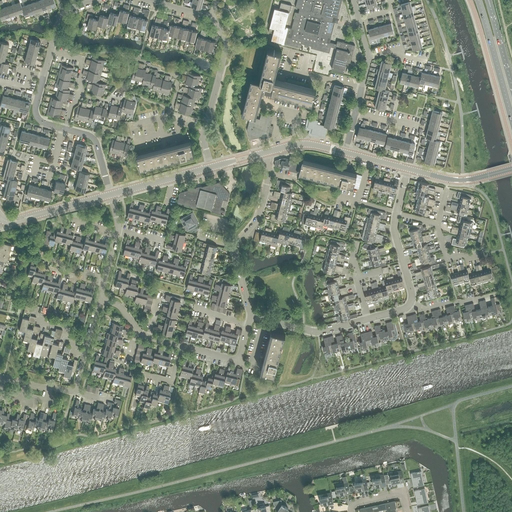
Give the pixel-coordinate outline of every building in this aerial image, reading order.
[(48,0),(43,0),(47,9),(51,7),(48,0)] [(275,8),(268,32),(273,33),(271,40),(282,43),(282,41),(285,42),(284,43),(287,44),(300,47),(300,48),(301,43),(305,44),(304,46),(308,47),(308,45),(311,46),(311,48),(314,49),(315,47),(317,47),(316,49),(329,53),(331,47),(337,48),(332,69),(344,72),(346,64),(348,65),(350,65),(355,45),(344,42),(342,42),(337,40),(336,44),(334,43),(329,42),(330,39),(335,22),(330,21),(331,19),(333,19),(333,17),(337,18),(338,18),(337,18),(341,0),(297,0),(296,7),(295,7),(300,8),(299,11),(301,11),(301,13),(296,12),(292,29),(285,27),(289,12),(290,12),(292,5),(281,3),(279,9),(275,8)] [(145,33),(148,20),(146,19),(147,17),(148,17),(149,11),(146,10),(145,14),(143,19),(141,29),(140,31),(145,33)] [(130,15),(127,25),(132,26),(136,11),(133,11),(132,16),(130,15)] [(88,14),(86,20),(89,21),(87,27),(92,28),(94,19),(93,18),(92,15),(88,14)] [(171,25),(170,29),(168,34),(169,35),(173,36),(176,26),(177,22),(174,21),(173,25),(171,25)] [(180,27),(177,37),(182,38),(184,28),(185,24),(182,24),(181,27),(180,27)] [(198,37),(195,47),(200,48),(203,34),(201,34),(200,37),(198,37)] [(242,114),(256,117),(260,99),(262,93),(265,94),(268,95),(271,94),(271,93),(312,103),(312,104),(316,90),(275,80),(275,79),(274,79),(281,52),(282,52),(268,48),(268,49),(260,81),(251,79),(242,114)] [(86,59),(86,62),(103,66),(105,61),(93,57),(92,61),(86,59)] [(103,66),(86,62),(85,64),(91,65),(90,69),(102,72),(103,66)] [(131,79),(137,81),(141,64),(139,63),(138,68),(135,67),(131,79)] [(144,64),(141,64),(137,81),(142,82),(146,70),(143,70),(144,64)] [(78,73),(77,73),(72,71),(73,68),(61,65),(60,71),(77,75),(78,73)] [(148,73),(149,68),(146,67),(146,70),(142,82),(142,85),(148,86),(151,74),(148,73)] [(84,70),(83,73),(100,77),(102,72),(90,69),(89,72),(84,70)] [(388,77),(389,72),(379,70),(376,69),(375,74),(378,75),(378,74),(388,77)] [(155,70),(154,75),(151,74),(148,86),(153,88),(157,73),(158,70),(155,70)] [(77,75),(60,71),(58,76),(70,79),(71,76),(76,78),(77,75)] [(88,76),(87,80),(94,82),(94,81),(99,83),(100,77),(83,73),(82,75),(88,76)] [(159,73),(157,73),(153,88),(152,90),(158,91),(161,79),(158,79),(159,73)] [(181,77),(199,82),(200,76),(188,73),(187,76),(182,75),(181,77)] [(166,75),(164,80),(161,79),(158,91),(163,93),(168,76),(166,75)] [(70,79),(58,76),(57,82),(74,86),(75,84),(69,83),(70,79)] [(172,82),(169,81),(170,76),(168,76),(163,93),(169,94),(172,82)] [(199,82),(181,77),(181,79),(186,81),(185,84),(190,86),(190,85),(197,87),(199,82)] [(377,79),(376,83),(386,86),(390,87),(391,85),(391,84),(389,83),(387,81),(377,79)] [(104,90),(106,84),(99,83),(94,81),(94,82),(93,85),(88,83),(87,86),(104,90)] [(74,86),(57,82),(55,87),(58,88),(67,90),(68,87),(73,89),(74,86)] [(190,85),(190,86),(189,88),(184,87),(183,89),(201,94),(202,88),(197,87),(190,85)] [(104,90),(87,86),(86,88),(92,89),(91,93),(103,96),(104,90)] [(74,96),(69,94),(70,91),(67,90),(58,88),(56,93),(74,98),(74,96)] [(201,94),(183,89),(183,92),(188,93),(187,96),(195,99),(199,100),(201,94)] [(2,95),(0,104),(0,105),(4,107),(7,97),(8,92),(6,92),(5,91),(4,96),(3,96),(3,95),(2,95)] [(56,93),(55,98),(55,99),(67,102),(68,99),(73,100),(74,98),(56,93)] [(178,94),(178,96),(183,98),(182,101),(194,104),(195,99),(187,96),(178,94)] [(128,100),(124,99),(123,103),(124,103),(121,111),(127,113),(131,96),(129,95),(128,100)] [(131,96),(127,113),(132,114),(136,102),(132,102),(134,96),(131,96)] [(55,99),(55,98),(51,97),(50,104),(62,107),(62,104),(68,105),(68,103),(67,102),(55,99)] [(115,100),(112,100),(108,117),(113,119),(117,107),(114,106),(115,100)] [(93,118),(98,120),(101,108),(98,107),(99,101),(97,101),(96,106),(93,118)] [(176,103),(175,105),(192,110),(194,104),(182,101),(181,104),(176,103)] [(81,107),(78,106),(75,118),(80,120),(85,103),(82,102),(81,107)] [(117,107),(113,119),(119,120),(121,111),(124,103),(123,103),(121,102),(120,107),(117,107)] [(85,103),(80,120),(86,121),(89,109),(86,109),(87,103),(85,103)] [(108,104),(106,103),(104,108),(101,108),(98,120),(104,121),(108,104)] [(62,107),(50,104),(48,109),(65,114),(66,111),(61,110),(62,107)] [(89,109),(86,121),(91,123),(93,118),(96,106),(93,105),(92,110),(89,109)] [(192,110),(175,105),(175,107),(180,109),(179,112),(191,115),(192,110)] [(65,114),(48,109),(47,114),(59,118),(60,114),(65,116),(65,114)] [(267,128),(270,116),(270,114),(262,112),(260,120),(251,117),(247,130),(250,139),(266,135),(267,133),(269,133),(270,128),(267,128)] [(310,119),(315,120),(316,119),(316,117),(308,115),(305,128),(306,129),(310,130),(308,135),(316,137),(316,134),(311,133),(313,128),(308,127),(310,119)] [(325,137),(327,127),(323,126),(319,125),(316,124),(317,122),(317,121),(315,120),(310,119),(308,127),(313,128),(311,133),(316,134),(325,137)] [(359,127),(357,137),(361,138),(364,128),(365,124),(363,123),(362,123),(361,124),(360,128),(359,127)] [(109,152),(115,153),(120,136),(117,135),(116,141),(112,140),(109,152)] [(122,137),(120,136),(115,153),(120,155),(124,143),(121,142),(122,137)] [(124,143),(120,155),(126,156),(131,139),(128,138),(127,144),(124,143)] [(137,156),(139,164),(141,170),(168,162),(194,155),(191,142),(190,141),(190,142),(164,149),(137,156)] [(297,172),(298,170),(301,160),(301,159),(298,159),(291,158),(291,160),(290,160),(286,159),(285,161),(282,160),(281,161),(278,160),(278,162),(276,161),(275,162),(274,166),(286,169),(286,168),(288,168),(288,169),(297,172)] [(302,161),(300,171),(299,174),(300,174),(326,180),(328,181),(353,187),(353,188),(354,185),(354,182),(355,180),(356,177),(356,174),(357,174),(356,174),(330,167),(330,169),(302,162),(303,160),(302,161)] [(378,190),(381,181),(380,182),(376,181),(377,179),(378,180),(378,179),(379,176),(376,175),(373,189),(378,190)] [(381,182),(381,181),(378,190),(378,193),(383,194),(384,192),(387,178),(384,177),(383,180),(384,181),(385,181),(385,183),(381,182)] [(387,178),(384,192),(389,193),(392,184),(391,185),(387,183),(388,182),(389,182),(390,182),(390,179),(387,178)] [(289,186),(290,183),(277,180),(277,182),(276,186),(279,187),(279,186),(280,185),(281,186),(280,190),(279,189),(279,190),(289,192),(290,186),(289,186)] [(399,181),(395,180),(394,185),(392,185),(392,184),(389,193),(389,195),(394,197),(399,181)] [(230,194),(226,190),(219,182),(180,192),(177,202),(196,207),(197,204),(212,208),(211,211),(224,215),(225,211),(220,210),(223,200),(228,201),(230,194)] [(428,184),(419,182),(417,187),(434,192),(435,191),(434,191),(435,189),(429,187),(428,187),(428,189),(427,188),(428,184)] [(416,193),(417,193),(429,196),(425,195),(426,191),(427,191),(427,192),(427,193),(434,195),(434,194),(434,192),(417,187),(416,193)] [(289,192),(279,190),(283,191),(282,195),(281,194),(281,193),(274,191),(274,192),(274,194),(291,198),(292,193),(289,192)] [(472,195),(458,192),(458,194),(457,194),(457,198),(459,199),(460,198),(460,197),(462,197),(461,201),(460,201),(469,204),(472,195)] [(429,196),(417,193),(415,199),(418,199),(435,203),(434,203),(435,201),(435,200),(429,199),(428,199),(428,200),(427,200),(428,196),(429,196)] [(282,198),(281,202),(280,201),(291,204),(293,199),(291,198),(274,194),(273,197),(279,199),(280,198),(280,197),(282,198)] [(418,199),(416,205),(425,207),(426,207),(425,207),(426,203),(427,203),(427,204),(427,205),(434,207),(434,206),(434,204),(435,203),(418,199)] [(290,210),(291,204),(280,201),(280,202),(281,202),(280,206),(278,205),(278,204),(272,202),(271,203),(272,203),(271,205),(288,209),(290,210)] [(135,209),(133,218),(137,219),(138,219),(142,205),(140,204),(139,208),(139,210),(135,209)] [(288,209),(271,205),(270,208),(276,210),(277,209),(277,208),(279,209),(278,213),(277,212),(286,215),(288,209)] [(428,217),(428,216),(427,216),(428,214),(429,211),(426,210),(425,210),(425,211),(424,211),(425,207),(426,207),(425,207),(416,205),(415,210),(422,212),(422,215),(428,217)] [(468,209),(451,205),(451,208),(450,207),(450,208),(457,210),(457,209),(458,208),(459,209),(458,213),(457,212),(457,213),(467,215),(468,209)] [(152,210),(150,219),(154,220),(155,221),(159,206),(157,206),(156,209),(156,211),(152,210)] [(146,212),(144,221),(147,222),(149,222),(150,219),(152,210),(153,208),(151,207),(150,211),(149,213),(146,212)] [(163,213),(161,222),(164,223),(166,224),(168,217),(170,218),(172,214),(171,213),(169,213),(170,209),(168,208),(167,212),(166,214),(163,213)] [(381,218),(384,219),(385,215),(384,215),(385,213),(373,209),(369,208),(368,213),(371,214),(370,218),(379,220),(378,220),(379,216),(381,216),(380,217),(381,218)] [(330,217),(328,226),(333,228),(338,211),(337,211),(335,210),(333,216),(333,217),(335,217),(334,219),(330,218),(330,217)] [(307,215),(307,214),(304,213),(301,223),(310,225),(314,212),(311,211),(310,214),(311,215),(312,215),(311,216),(307,215)] [(322,225),(328,226),(330,217),(330,218),(326,217),(326,215),(327,215),(328,215),(329,212),(326,211),(325,215),(322,225)] [(338,211),(333,228),(339,229),(341,221),(341,220),(341,221),(337,219),(337,218),(338,218),(339,218),(341,212),(340,211),(340,212),(338,211)] [(275,215),(272,214),(271,218),(271,220),(284,224),(284,223),(283,223),(283,220),(285,221),(286,215),(277,212),(277,213),(278,213),(277,217),(275,216),(276,216),(275,215)] [(314,212),(310,225),(316,227),(318,217),(318,218),(314,217),(314,216),(315,216),(316,216),(317,213),(314,212)] [(187,230),(188,230),(198,225),(198,223),(193,214),(191,214),(182,219),(181,221),(187,230)] [(316,227),(321,228),(322,225),(325,215),(322,214),(321,217),(321,218),(323,218),(322,219),(318,218),(318,217),(316,227)] [(344,231),(345,229),(348,230),(351,218),(348,217),(345,216),(344,219),(345,220),(346,220),(345,222),(341,221),(341,220),(341,221),(339,229),(344,231)] [(465,217),(459,216),(459,217),(458,219),(457,222),(460,223),(461,222),(461,221),(462,222),(461,226),(460,225),(460,226),(471,228),(472,229),(473,223),(471,223),(471,222),(464,220),(465,217)] [(379,220),(370,218),(367,217),(366,222),(385,228),(385,227),(386,225),(380,223),(379,223),(379,224),(377,224),(378,220),(379,220)] [(364,228),(376,231),(375,231),(376,227),(378,227),(378,228),(378,229),(384,231),(384,230),(385,228),(366,222),(364,228)] [(409,231),(411,236),(420,234),(421,234),(420,234),(419,230),(420,230),(420,231),(421,231),(427,229),(426,226),(423,227),(422,225),(422,224),(409,228),(410,228),(411,230),(409,231)] [(57,231),(54,241),(59,243),(60,241),(62,232),(64,227),(61,226),(60,230),(60,231),(57,231)] [(471,228),(460,226),(461,226),(460,230),(459,230),(459,229),(459,228),(452,226),(452,227),(452,229),(470,234),(471,228)] [(60,241),(59,243),(61,243),(64,242),(65,243),(69,228),(67,227),(66,231),(65,233),(62,232),(60,241)] [(277,242),(283,243),(286,228),(283,227),(283,230),(283,231),(284,231),(284,232),(280,231),(280,230),(278,240),(277,242)] [(69,228),(65,243),(69,243),(71,244),(71,240),(72,240),(73,235),(68,234),(69,232),(70,233),(71,229),(69,228)] [(259,242),(265,244),(265,242),(269,228),(266,228),(265,230),(265,231),(266,232),(266,233),(262,232),(262,231),(262,233),(261,236),(260,239),(259,242)] [(288,245),(289,243),(291,233),(291,234),(287,233),(287,232),(288,232),(289,231),(290,229),(286,228),(283,243),(288,245)] [(363,234),(382,239),(382,238),(383,236),(377,234),(376,234),(376,235),(374,235),(375,231),(376,231),(364,228),(363,234)] [(470,234),(452,229),(452,230),(451,232),(457,234),(458,234),(458,233),(460,233),(459,237),(458,237),(467,239),(469,240),(470,234)] [(46,235),(44,242),(48,242),(47,244),(49,244),(53,245),(54,241),(57,231),(55,230),(54,230),(53,234),(53,235),(50,235),(51,232),(47,230),(45,234),(46,235)] [(276,247),(276,245),(277,242),(278,240),(280,230),(280,231),(277,230),(276,233),(276,234),(277,234),(277,236),(273,235),(273,234),(271,243),(270,245),(276,247)] [(291,233),(289,243),(294,244),(298,231),(295,230),(294,233),(294,234),(295,234),(295,235),(291,234),(291,233)] [(298,231),(294,244),(299,246),(300,248),(304,248),(303,236),(302,236),(302,237),(298,236),(298,235),(299,235),(300,234),(301,231),(298,231)] [(86,237),(82,249),(83,250),(86,250),(87,249),(88,249),(91,240),(89,240),(89,238),(88,237),(89,234),(87,233),(86,237)] [(362,239),(364,240),(373,242),(374,238),(375,238),(375,239),(375,240),(381,242),(382,241),(381,241),(382,239),(363,234),(362,238),(362,239)] [(429,234),(428,234),(422,236),(422,237),(422,238),(421,238),(420,234),(421,234),(420,234),(411,236),(412,242),(429,237),(429,235),(429,234)] [(70,245),(69,249),(71,250),(75,251),(78,236),(76,236),(75,240),(77,240),(76,242),(72,240),(71,240),(71,244),(70,245)] [(91,240),(88,249),(92,250),(94,251),(98,236),(95,236),(94,239),(95,239),(94,241),(91,240)] [(170,236),(169,239),(173,240),(173,239),(175,240),(174,243),(183,246),(184,242),(184,240),(170,236)] [(424,242),(430,241),(430,240),(429,238),(429,237),(412,242),(414,248),(416,247),(426,244),(423,245),(422,241),(423,241),(423,242),(424,242)] [(467,239),(458,237),(457,241),(456,241),(456,240),(456,239),(453,238),(452,242),(452,244),(451,244),(463,247),(464,244),(466,245),(467,239)] [(102,243),(99,252),(103,253),(105,254),(109,239),(106,238),(105,242),(105,244),(102,243)] [(3,240),(0,239),(0,248),(10,251),(10,250),(11,246),(12,245),(2,243),(3,240)] [(128,239),(123,254),(125,254),(129,255),(132,246),(128,245),(129,243),(129,244),(130,240),(128,239)] [(343,250),(344,247),(344,246),(344,244),(345,244),(331,240),(331,241),(333,241),(332,244),(330,243),(329,249),(338,251),(339,251),(338,251),(339,247),(340,248),(340,249),(343,250)] [(132,246),(129,255),(133,256),(134,257),(138,242),(136,242),(135,245),(135,247),(132,246)] [(204,243),(203,246),(206,247),(207,246),(207,245),(208,246),(207,250),(206,250),(216,252),(217,247),(204,243)] [(385,248),(385,247),(379,249),(378,250),(378,251),(377,251),(376,247),(377,247),(377,246),(374,247),(374,246),(366,244),(365,244),(364,245),(363,247),(367,248),(367,249),(369,255),(386,250),(385,250),(385,248)] [(434,245),(428,246),(427,247),(428,248),(426,249),(425,245),(426,244),(416,247),(418,252),(435,248),(435,247),(434,245)] [(140,258),(139,261),(143,262),(144,263),(148,248),(146,247),(145,251),(145,253),(142,252),(141,252),(140,258)] [(10,251),(0,248),(0,253),(9,256),(8,256),(10,251)] [(436,251),(435,250),(435,248),(418,252),(419,258),(429,255),(428,255),(427,251),(428,251),(429,252),(436,251)] [(338,251),(329,249),(327,249),(326,254),(344,259),(345,256),(339,254),(338,255),(338,256),(337,255),(338,251),(338,252),(338,251)] [(152,255),(150,264),(153,265),(155,265),(159,251),(157,250),(156,254),(156,256),(152,255)] [(216,252),(206,250),(207,250),(206,254),(205,254),(205,253),(204,252),(202,251),(201,254),(214,258),(216,252)] [(369,255),(370,260),(380,258),(380,257),(379,258),(378,254),(379,253),(379,254),(380,255),(386,253),(385,250),(386,250),(369,255)] [(9,256),(0,253),(0,259),(5,261),(7,262),(7,261),(8,256),(9,256)] [(214,258),(201,254),(200,257),(203,258),(204,257),(204,256),(205,257),(204,261),(203,261),(213,263),(214,258)] [(324,259),(326,260),(336,262),(335,262),(336,258),(337,258),(337,260),(344,262),(344,261),(344,259),(326,254),(324,259)] [(159,260),(157,269),(159,269),(162,270),(166,256),(164,255),(162,261),(159,260)] [(434,260),(435,260),(434,257),(431,257),(430,258),(430,259),(429,260),(428,256),(429,255),(419,258),(421,263),(428,261),(429,265),(435,263),(435,262),(434,260)] [(170,263),(168,272),(169,272),(173,273),(177,259),(175,258),(174,262),(175,262),(175,264),(170,263)] [(379,264),(380,267),(386,265),(385,263),(384,259),(382,260),(381,261),(381,262),(380,262),(379,258),(380,258),(370,260),(372,266),(379,264)] [(32,259),(28,274),(31,275),(33,276),(34,271),(36,266),(31,265),(31,264),(33,264),(34,260),(32,259)] [(326,260),(325,266),(338,269),(339,266),(336,265),(335,266),(335,267),(334,266),(335,262),(336,263),(336,262),(326,260)] [(181,265),(178,275),(180,275),(184,276),(188,261),(185,261),(184,265),(186,265),(186,267),(181,265)] [(491,261),(489,262),(486,263),(487,269),(488,270),(489,269),(490,271),(486,272),(485,271),(488,281),(493,279),(491,269),(493,268),(491,261)] [(462,264),(460,265),(464,282),(470,280),(468,272),(467,272),(464,273),(463,271),(464,271),(465,270),(463,264),(462,264)] [(488,281),(485,271),(485,272),(481,273),(481,272),(482,271),(481,264),(480,264),(480,265),(478,265),(482,282),(488,281)] [(198,265),(197,268),(200,269),(201,269),(201,268),(202,268),(201,272),(200,272),(210,274),(211,269),(198,265)] [(457,266),(457,265),(457,266),(459,272),(460,272),(461,273),(457,275),(456,274),(459,283),(464,282),(460,265),(457,266)] [(475,266),(476,272),(477,273),(478,272),(478,274),(474,275),(474,274),(477,284),(482,282),(478,265),(477,265),(475,266)] [(338,269),(325,266),(323,271),(333,274),(333,273),(332,273),(333,269),(334,270),(334,271),(337,272),(338,269)] [(431,266),(421,268),(421,269),(422,268),(423,272),(422,273),(422,272),(421,271),(415,273),(415,276),(432,271),(431,266)] [(33,277),(32,280),(34,281),(37,282),(41,267),(39,267),(38,271),(39,271),(39,272),(34,271),(33,276),(33,277)] [(451,267),(449,268),(453,285),(459,283),(456,274),(456,275),(452,276),(452,274),(453,274),(453,273),(452,267),(451,267)] [(467,268),(467,272),(468,272),(470,280),(471,285),(477,284),(474,274),(474,275),(470,276),(470,275),(471,274),(470,267),(469,267),(469,268),(467,268)] [(397,279),(396,279),(399,289),(404,287),(405,290),(400,270),(397,271),(399,277),(399,278),(400,278),(401,279),(397,280),(397,279)] [(432,271),(415,276),(416,276),(416,278),(416,279),(422,277),(423,277),(423,276),(424,275),(425,279),(424,279),(424,280),(434,277),(432,271)] [(123,278),(121,287),(124,288),(126,288),(127,284),(130,274),(127,273),(127,276),(127,277),(126,278),(123,278)] [(42,284),(41,289),(43,290),(44,289),(47,290),(51,275),(48,274),(47,278),(49,279),(49,280),(44,279),(43,283),(42,284)] [(195,281),(192,290),(194,290),(198,291),(202,277),(199,276),(198,280),(200,280),(199,282),(195,281)] [(393,276),(390,277),(393,290),(399,289),(396,279),(396,280),(393,281),(392,280),(393,280),(394,279),(393,276)] [(55,282),(52,291),(54,291),(58,292),(59,288),(61,281),(62,278),(59,277),(58,281),(58,283),(55,282)] [(334,281),(330,282),(330,279),(324,281),(324,282),(325,285),(326,286),(327,285),(328,289),(338,286),(337,287),(336,283),(337,282),(337,283),(338,284),(341,283),(340,279),(339,277),(340,277),(339,277),(333,278),(334,281)] [(418,287),(435,282),(434,277),(424,280),(425,279),(426,283),(425,284),(425,283),(424,282),(417,284),(418,284),(418,287)] [(216,284),(215,286),(230,290),(231,287),(231,285),(230,285),(231,280),(223,278),(222,282),(221,286),(216,284)] [(125,290),(125,293),(128,294),(130,295),(134,280),(132,279),(131,283),(130,285),(127,284),(126,288),(126,290),(125,290)] [(205,284),(203,293),(205,293),(209,294),(212,280),(210,279),(209,283),(211,283),(210,285),(205,284)] [(384,298),(389,297),(388,292),(386,283),(385,280),(384,280),(385,280),(382,280),(383,287),(384,287),(385,287),(386,288),(382,289),(381,288),(381,289),(384,298)] [(379,302),(384,300),(384,298),(381,289),(377,291),(377,289),(378,289),(378,288),(377,282),(376,282),(374,283),(379,302)] [(435,282),(418,287),(419,287),(419,289),(419,290),(425,288),(426,287),(427,286),(428,290),(427,290),(437,288),(435,282)] [(58,292),(56,297),(62,299),(66,284),(63,283),(62,287),(63,287),(62,289),(59,288),(58,292)] [(75,292),(74,297),(77,298),(79,298),(83,283),(81,283),(80,286),(80,287),(80,288),(76,287),(75,292)] [(370,291),(370,292),(373,303),(379,302),(374,283),(373,283),(371,284),(371,283),(371,284),(372,290),(373,290),(374,290),(375,291),(371,292),(370,291)] [(62,299),(61,300),(67,301),(70,291),(69,291),(66,290),(67,288),(68,285),(66,284),(62,299)] [(70,291),(67,301),(72,303),(74,297),(75,292),(72,291),(72,290),(73,286),(71,285),(69,291),(70,291)] [(373,303),(370,292),(366,294),(366,292),(367,292),(367,291),(366,285),(365,285),(363,286),(368,305),(373,303)] [(87,290),(85,300),(88,300),(90,301),(94,286),(91,286),(91,289),(90,291),(87,290)] [(215,286),(214,289),(220,290),(219,293),(228,296),(229,294),(230,290),(215,286)] [(328,289),(327,289),(328,295),(347,290),(346,290),(346,288),(346,287),(340,289),(339,289),(339,291),(338,291),(337,287),(338,287),(338,286),(328,289)] [(135,296),(134,301),(138,302),(140,302),(142,293),(144,288),(141,287),(140,290),(140,291),(140,292),(137,292),(136,296),(135,296)] [(142,293),(140,302),(143,303),(145,304),(149,289),(147,288),(146,292),(145,294),(142,293)] [(424,294),(425,298),(426,300),(425,300),(426,300),(440,296),(441,295),(440,293),(439,292),(438,292),(437,288),(427,290),(427,291),(428,290),(429,294),(428,295),(428,294),(427,293),(424,294)] [(335,299),(340,298),(339,294),(340,293),(340,294),(341,295),(347,293),(346,290),(347,290),(328,295),(327,295),(329,301),(331,300),(335,299)] [(340,298),(335,299),(336,305),(346,302),(345,302),(344,298),(345,298),(345,299),(346,299),(354,297),(353,294),(348,295),(340,298)] [(165,298),(165,300),(169,301),(169,299),(171,300),(169,304),(179,307),(179,305),(180,301),(181,298),(173,296),(166,295),(165,298)] [(212,297),(212,300),(216,301),(216,299),(217,299),(216,304),(225,307),(226,305),(227,301),(212,297)] [(496,305),(494,298),(493,298),(491,298),(492,304),(493,304),(493,305),(490,306),(490,304),(489,305),(492,315),(492,314),(494,313),(495,314),(498,313),(497,310),(501,309),(500,304),(496,305)] [(483,301),(482,301),(486,317),(490,316),(489,314),(492,314),(492,315),(489,305),(490,306),(486,307),(486,306),(487,306),(485,300),(483,301)] [(479,302),(481,308),(481,307),(482,308),(478,309),(478,308),(477,308),(480,318),(480,317),(483,316),(483,318),(486,317),(482,301),(481,301),(482,301),(479,302)] [(336,305),(337,310),(354,306),(354,305),(354,303),(347,304),(347,305),(347,306),(346,306),(345,302),(346,302),(336,305)] [(471,304),(470,304),(474,318),(474,320),(478,319),(477,318),(480,317),(480,318),(477,308),(478,309),(474,310),(474,309),(475,309),(473,303),(471,304)] [(474,318),(470,304),(467,305),(465,305),(466,310),(466,311),(465,312),(463,312),(462,311),(465,322),(466,322),(465,321),(468,320),(468,322),(472,321),(471,319),(474,318)] [(32,307),(25,305),(24,312),(30,313),(31,310),(32,307)] [(449,307),(452,320),(455,319),(456,322),(459,321),(459,320),(461,319),(462,320),(459,309),(459,310),(457,311),(456,311),(455,311),(455,310),(454,305),(451,306),(449,307)] [(337,310),(339,316),(348,313),(346,309),(348,309),(348,310),(349,310),(355,309),(355,308),(354,306),(337,310)] [(444,314),(447,324),(447,323),(449,322),(450,324),(453,323),(452,320),(449,307),(448,307),(446,308),(447,314),(448,313),(448,314),(445,315),(444,314)] [(163,308),(162,311),(166,312),(166,310),(168,310),(167,315),(176,318),(176,316),(177,312),(163,308)] [(447,324),(444,314),(445,315),(441,316),(441,315),(442,315),(440,309),(437,310),(440,323),(441,326),(444,325),(444,324),(447,323),(447,324)] [(440,323),(437,310),(434,311),(432,311),(433,316),(433,317),(432,317),(432,318),(430,318),(429,317),(432,328),(432,327),(435,326),(435,328),(438,327),(438,324),(440,323)] [(357,317),(357,316),(357,317),(356,314),(357,314),(356,314),(350,315),(350,316),(350,317),(349,317),(348,313),(349,313),(348,313),(339,316),(336,316),(338,322),(357,317)] [(426,318),(424,313),(422,314),(419,315),(420,320),(421,320),(423,329),(423,328),(425,327),(426,330),(430,329),(429,328),(432,327),(432,328),(429,317),(429,318),(427,319),(426,319),(425,318),(426,318)] [(413,315),(416,328),(417,331),(420,330),(420,328),(422,328),(423,329),(421,320),(420,320),(417,321),(417,320),(416,314),(415,314),(413,315)] [(29,319),(28,319),(28,322),(34,324),(35,320),(36,317),(30,315),(29,319)] [(416,328),(413,315),(412,315),(410,316),(409,316),(407,317),(407,316),(407,317),(408,323),(409,322),(409,323),(406,324),(405,323),(408,332),(408,333),(408,332),(410,331),(411,333),(414,332),(413,329),(416,328)] [(161,316),(160,318),(164,319),(166,319),(165,323),(174,325),(175,321),(175,319),(161,316)] [(20,329),(25,331),(26,327),(27,327),(28,322),(28,319),(22,317),(19,330),(20,329)] [(190,321),(186,334),(190,335),(189,336),(191,337),(194,326),(189,325),(190,323),(191,324),(193,320),(190,319),(190,321)] [(194,326),(191,337),(193,337),(194,338),(195,337),(196,336),(197,337),(201,322),(199,321),(197,327),(194,326)] [(387,340),(388,340),(387,338),(390,337),(390,339),(391,340),(392,340),(393,340),(394,340),(395,339),(396,339),(397,338),(397,337),(397,336),(397,335),(398,334),(395,323),(393,323),(392,321),(392,322),(390,322),(389,322),(389,323),(386,323),(388,329),(389,330),(385,331),(384,328),(387,340)] [(113,325),(112,328),(127,332),(127,330),(122,328),(123,325),(114,322),(113,325)] [(211,329),(208,338),(210,339),(213,340),(217,325),(215,324),(214,330),(211,329)] [(40,327),(34,325),(33,329),(32,332),(38,334),(39,331),(40,327)] [(381,329),(379,325),(377,326),(374,326),(377,336),(378,339),(380,338),(381,341),(385,340),(384,339),(387,338),(387,340),(384,328),(384,329),(382,330),(381,330),(381,329)] [(221,332),(219,340),(221,340),(225,341),(229,326),(226,326),(225,331),(222,330),(221,332)] [(24,339),(30,341),(30,337),(31,338),(32,332),(33,329),(27,327),(26,327),(25,331),(26,331),(23,340),(24,339)] [(158,327),(157,329),(161,330),(163,330),(162,333),(171,336),(172,332),(172,330),(158,327)] [(112,328),(111,333),(118,335),(120,336),(121,333),(126,334),(127,332),(112,328)] [(233,333),(230,343),(232,343),(236,344),(238,336),(240,336),(242,330),(237,329),(236,333),(238,333),(237,335),(233,333)] [(39,354),(40,354),(48,357),(49,355),(52,343),(53,337),(55,331),(52,330),(50,337),(45,335),(44,335),(44,339),(43,339),(42,344),(39,354)] [(53,337),(60,339),(62,333),(55,331),(53,337)] [(271,331),(273,331),(269,345),(268,344),(263,362),(261,371),(261,370),(261,371),(275,374),(274,374),(285,334),(285,335),(285,334),(271,331)] [(376,345),(379,344),(379,346),(380,346),(378,339),(377,336),(375,336),(374,336),(374,337),(373,336),(373,335),(372,331),(369,332),(367,333),(366,332),(370,347),(370,345),(373,344),(373,348),(377,347),(376,345)] [(107,335),(106,338),(107,338),(122,342),(123,340),(122,340),(117,338),(118,335),(111,333),(110,333),(107,332),(107,333),(107,335)] [(358,346),(354,332),(351,333),(350,333),(348,334),(348,333),(348,334),(349,339),(350,339),(350,340),(347,341),(346,340),(349,350),(349,349),(351,348),(352,349),(355,349),(354,345),(357,345),(358,346)] [(370,347),(366,332),(366,333),(364,333),(363,333),(361,334),(360,334),(362,340),(363,340),(363,341),(359,342),(359,340),(362,351),(362,349),(364,348),(364,350),(368,349),(367,346),(370,345),(370,347)] [(349,349),(349,350),(346,340),(346,341),(343,342),(343,341),(344,341),(342,335),(339,336),(336,337),(337,342),(340,351),(340,349),(342,349),(343,352),(347,351),(346,349),(349,349)] [(334,342),(333,337),(333,336),(332,336),(333,336),(330,337),(333,350),(334,353),(337,352),(337,350),(339,350),(340,351),(337,342),(334,343),(334,342)] [(34,351),(36,343),(37,339),(31,338),(30,337),(30,341),(27,350),(28,349),(34,351)] [(333,350),(330,337),(329,337),(327,338),(327,337),(326,338),(324,339),(324,338),(325,344),(326,344),(326,345),(323,346),(322,345),(325,355),(325,354),(327,353),(328,354),(331,353),(330,350),(333,350)] [(39,354),(42,344),(36,343),(34,351),(32,355),(33,355),(33,354),(39,356),(39,357),(40,354),(39,354)] [(58,345),(52,343),(49,355),(55,357),(56,353),(58,348),(57,348),(58,345)] [(105,346),(104,349),(119,353),(120,350),(119,350),(114,349),(115,346),(106,344),(105,346)] [(70,353),(69,353),(70,350),(71,348),(71,347),(65,346),(63,352),(69,354),(70,353)] [(143,352),(140,362),(144,363),(146,363),(150,348),(147,348),(146,351),(147,351),(146,353),(143,352)] [(153,355),(152,362),(156,363),(157,363),(161,348),(159,348),(158,351),(158,353),(154,352),(153,355)] [(165,355),(163,365),(166,365),(168,366),(172,351),(169,351),(169,354),(168,356),(165,355)] [(53,365),(59,366),(61,358),(62,358),(62,355),(56,353),(55,357),(52,365),(53,366),(53,365)] [(100,362),(98,371),(101,372),(103,373),(105,366),(107,358),(105,357),(104,361),(104,363),(100,362)] [(59,366),(58,370),(58,369),(64,371),(65,371),(67,363),(68,360),(62,358),(61,358),(59,366)] [(75,359),(74,359),(73,365),(67,363),(65,371),(64,371),(63,376),(64,375),(70,377),(69,377),(70,378),(71,371),(75,372),(78,360),(77,360),(75,360),(75,359)] [(184,359),(180,376),(184,377),(185,377),(186,376),(188,366),(185,365),(186,364),(187,360),(184,359)] [(188,366),(186,376),(188,377),(191,378),(192,373),(194,368),(190,367),(191,365),(192,362),(190,361),(188,366)] [(103,374),(102,376),(108,377),(112,362),(109,362),(109,365),(108,367),(105,366),(103,373),(103,374)] [(108,377),(108,378),(113,380),(113,378),(115,372),(116,369),(112,368),(113,367),(114,363),(112,362),(108,377)] [(226,376),(225,381),(228,382),(230,383),(233,373),(234,367),(232,366),(231,370),(231,372),(227,371),(226,376)] [(113,380),(112,381),(118,383),(122,368),(119,368),(118,371),(119,371),(118,373),(115,372),(113,378),(113,380)] [(191,378),(190,383),(193,384),(195,385),(199,369),(197,368),(196,372),(196,374),(192,373),(191,378)] [(215,373),(213,383),(216,384),(218,385),(222,369),(220,368),(219,372),(219,374),(216,373),(215,373)] [(233,373),(230,383),(234,384),(235,384),(235,385),(238,386),(240,379),(237,378),(238,376),(241,376),(243,369),(240,368),(237,368),(236,371),(237,372),(236,373),(233,373)] [(199,369),(195,385),(197,385),(200,386),(202,381),(203,376),(200,375),(200,373),(201,373),(202,370),(199,369)] [(222,369),(218,385),(220,385),(223,386),(223,387),(225,381),(226,376),(223,375),(223,373),(224,373),(225,370),(222,369)] [(126,375),(123,384),(127,385),(129,386),(133,371),(130,370),(129,374),(130,374),(129,376),(126,375)] [(206,387),(206,388),(211,390),(213,383),(215,373),(216,373),(216,372),(214,371),(213,372),(212,376),(212,378),(209,377),(206,387)] [(200,386),(199,391),(203,392),(205,393),(206,388),(206,387),(209,377),(209,374),(207,374),(206,376),(205,380),(205,382),(202,381),(200,386)] [(139,378),(135,394),(139,395),(141,395),(142,390),(144,385),(140,384),(141,383),(142,379),(139,378)] [(140,396),(139,400),(145,402),(146,396),(149,386),(147,385),(145,391),(142,390),(141,395),(140,396)] [(160,390),(157,401),(159,401),(162,402),(162,401),(166,386),(164,385),(163,389),(165,389),(164,391),(160,390)] [(166,386),(162,401),(166,402),(168,403),(171,392),(167,392),(169,386),(166,386)] [(153,394),(150,404),(152,404),(156,405),(157,401),(160,390),(157,389),(156,393),(158,393),(158,395),(153,394)] [(145,402),(143,406),(146,407),(149,408),(150,405),(150,404),(153,394),(153,392),(151,391),(149,397),(146,396),(145,402)] [(111,414),(114,414),(113,416),(117,417),(121,401),(115,399),(115,400),(114,402),(114,403),(117,403),(116,406),(117,406),(117,407),(113,406),(111,414)] [(76,415),(78,416),(80,410),(81,407),(80,408),(77,407),(77,406),(78,407),(79,401),(76,400),(73,412),(72,416),(75,417),(76,415)] [(108,402),(107,405),(110,406),(109,408),(110,408),(109,410),(106,409),(106,408),(106,407),(105,412),(104,416),(107,417),(106,419),(110,419),(111,414),(113,406),(114,404),(108,402)] [(93,407),(92,413),(91,416),(94,417),(93,418),(97,419),(101,403),(101,404),(98,403),(96,409),(97,409),(97,410),(93,409),(94,407),(93,407)] [(97,419),(100,420),(100,419),(103,419),(103,421),(104,416),(105,412),(101,411),(102,410),(103,410),(104,404),(101,404),(101,403),(97,419)] [(84,411),(80,410),(78,416),(77,419),(78,419),(78,418),(80,418),(80,420),(83,421),(88,405),(87,405),(85,404),(83,410),(84,410),(84,411)] [(88,405),(83,421),(87,422),(87,420),(90,421),(89,422),(90,422),(91,416),(92,413),(88,413),(88,411),(89,412),(91,406),(90,406),(88,405)] [(36,419),(34,426),(37,427),(36,428),(39,429),(44,413),(43,413),(41,413),(40,412),(39,418),(39,419),(36,419)] [(4,424),(3,429),(6,430),(7,429),(9,429),(9,431),(10,428),(12,421),(11,421),(9,420),(8,420),(8,419),(8,418),(9,414),(7,413),(6,415),(4,424)] [(28,424),(27,429),(30,430),(30,428),(33,429),(32,431),(33,431),(34,426),(36,419),(36,417),(36,418),(34,418),(34,417),(33,416),(34,414),(31,413),(30,416),(28,424)] [(44,413),(39,429),(43,430),(43,428),(46,429),(45,431),(46,431),(47,426),(48,422),(44,421),(44,420),(45,420),(47,414),(46,414),(44,414),(44,413)] [(48,422),(47,426),(49,427),(49,428),(52,429),(57,413),(56,413),(56,414),(54,413),(53,413),(52,419),(53,419),(52,420),(49,419),(49,418),(49,417),(48,422)] [(12,421),(10,428),(12,428),(12,430),(15,431),(16,429),(16,427),(19,419),(20,415),(17,414),(16,419),(15,420),(14,419),(14,420),(12,419),(11,421),(12,421)] [(16,427),(16,429),(22,431),(24,423),(26,415),(24,414),(22,418),(23,418),(22,419),(22,420),(22,419),(21,419),(19,419),(16,427)] [(404,482),(402,471),(394,473),(394,474),(390,475),(392,483),(398,482),(398,483),(404,482)] [(421,472),(410,474),(412,480),(414,488),(424,486),(422,477),(421,472)] [(376,477),(376,478),(372,479),(374,487),(380,486),(380,487),(386,486),(384,475),(376,477)] [(368,490),(366,479),(358,481),(358,482),(354,483),(356,491),(362,490),(362,491),(368,490)] [(337,485),(337,487),(336,487),(338,495),(344,494),(344,495),(350,494),(348,483),(337,485)] [(424,489),(414,491),(415,497),(416,497),(418,505),(428,503),(426,494),(425,494),(424,489)] [(333,504),(331,493),(323,495),(324,496),(319,497),(321,505),(327,504),(327,505),(333,504)] [(274,502),(275,506),(276,510),(277,511),(276,511),(289,511),(287,511),(288,509),(282,504),(281,501),(274,502)] [(377,505),(378,511),(387,509),(387,511),(396,511),(395,508),(396,508),(395,503),(395,501),(377,505)] [(270,511),(269,506),(264,507),(264,503),(259,504),(260,508),(257,508),(257,511),(270,511)]
